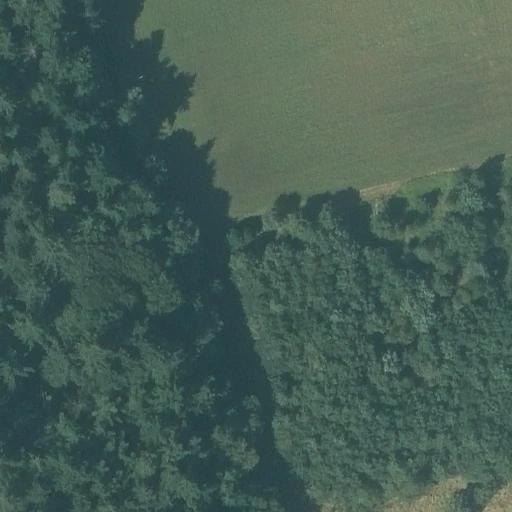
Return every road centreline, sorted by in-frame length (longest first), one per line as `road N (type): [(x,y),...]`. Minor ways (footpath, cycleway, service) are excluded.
road 1 (track): [(56,511),(0,315)]
road 2 (track): [(0,228),(148,183)]
